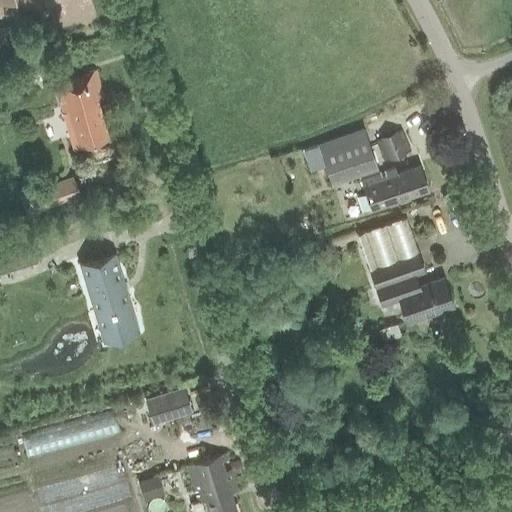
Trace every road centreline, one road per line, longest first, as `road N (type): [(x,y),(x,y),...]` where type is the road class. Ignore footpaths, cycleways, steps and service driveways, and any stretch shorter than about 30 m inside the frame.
road 1 (unclassified): [(118,0),(266,488),(290,511)]
road 2 (unclassified): [(324,511),(511,437)]
road 3 (tertiary): [(511,256),(458,80)]
